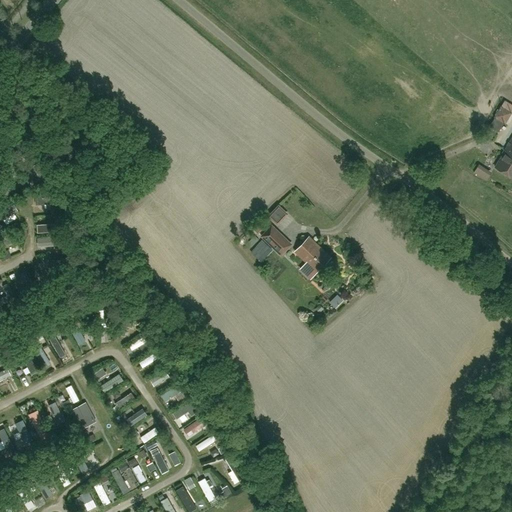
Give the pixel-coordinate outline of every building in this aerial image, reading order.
[(506,124),(511,113),(511,112),(501,106),(494,117),(506,124)] [(511,138),(502,154),(503,154),(511,159),(511,138)] [(511,159),(503,154),(495,167),(511,177),(511,159)] [(272,216),(280,223),(289,213),(282,206),(272,216)] [(290,244),(272,226),(262,236),(281,254),(290,244)] [(257,235),(246,247),(265,263),(275,250),(257,235)] [(317,272),(330,258),(309,237),(295,251),(317,272)] [(4,253),(8,263),(14,261),(11,251),(4,253)] [(15,299),(8,284),(3,286),(7,296),(0,299),(0,301),(2,305),(15,299)] [(118,335),(124,337),(127,327),(132,328),(136,312),(124,309),(118,335)] [(82,347),(89,343),(78,323),(71,327),(82,347)] [(134,351),(149,345),(145,337),(131,344),(134,351)] [(146,370),(160,360),(156,354),(142,363),(146,370)] [(165,370),(152,381),(156,387),(170,376),(165,370)] [(121,373),(103,385),(107,391),(125,380),(121,373)] [(74,385),(68,387),(75,404),(81,402),(74,385)] [(163,393),(168,404),(176,400),(175,399),(183,395),(178,386),(163,393)] [(115,402),(119,408),(137,398),(133,391),(115,402)] [(44,398),(57,417),(64,412),(51,394),(44,398)] [(204,412),(195,399),(173,414),(176,420),(188,412),(191,417),(196,413),(198,416),(204,412)] [(95,422),(85,403),(71,410),(81,430),(95,422)] [(33,423),(43,418),(39,409),(29,413),(33,423)] [(201,417),(184,430),(190,439),(208,426),(201,417)] [(24,419),(18,421),(21,430),(27,428),(24,419)] [(142,437),(147,443),(159,436),(155,429),(142,437)] [(200,452),(219,443),(215,435),(196,444),(200,452)] [(164,475),(172,471),(159,445),(151,449),(164,475)] [(83,455),(77,458),(84,472),(89,469),(83,455)] [(65,487),(71,484),(62,463),(56,466),(65,487)] [(141,484),(147,482),(140,464),(134,466),(141,484)] [(131,490),(124,470),(115,473),(122,493),(131,490)] [(208,477),(200,481),(211,503),(219,500),(208,477)] [(95,484),(106,506),(112,503),(102,481),(95,484)] [(189,511),(198,508),(186,484),(178,488),(189,511)] [(22,490),(31,509),(38,505),(29,487),(22,490)] [(89,498),(94,495),(90,488),(85,492),(89,498)] [(175,511),(170,499),(164,502),(169,511),(175,511)] [(15,511),(11,502),(6,504),(9,511),(15,511)]
